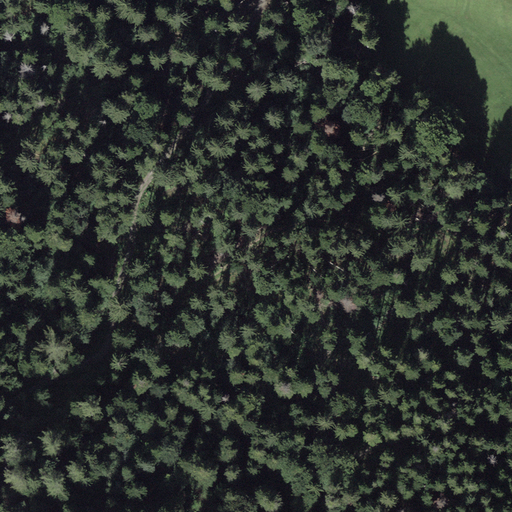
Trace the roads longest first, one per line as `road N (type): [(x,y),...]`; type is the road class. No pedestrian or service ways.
road 1 (track): [(0,411),(107,345),(143,190),(261,0)]
road 2 (track): [(319,511),(349,460),(511,368)]
